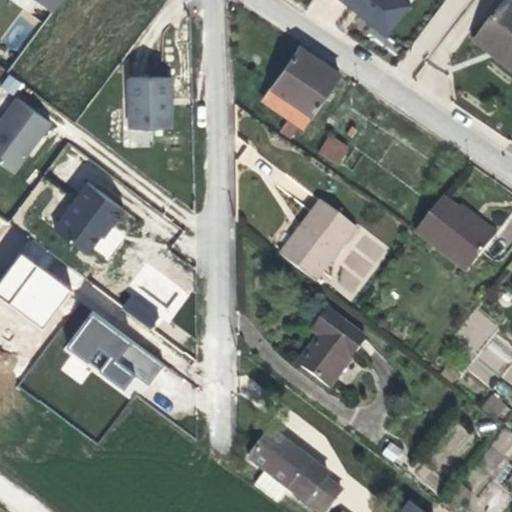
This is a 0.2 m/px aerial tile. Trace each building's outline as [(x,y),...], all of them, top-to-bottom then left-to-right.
[(336,0),(387,37),(411,3),(406,0),(336,0)] [(511,14),(498,4),(472,36),(511,67),(511,69),(508,74),(511,77),(511,14)] [(511,67),(472,36),(467,42),(508,74),(511,69),(511,67)] [(299,47),(262,100),(302,128),(339,74),(299,47)] [(171,76),(128,76),(128,126),(171,126),(171,76)] [(49,121),(15,96),(0,117),(0,162),(12,171),(49,121)] [(329,133),(317,153),(339,166),(350,146),(329,133)] [(122,209),(86,182),(52,227),(82,249),(88,249),(99,235),(107,223),(110,225),(122,209)] [(416,229),(414,232),(467,272),(492,238),(458,210),(441,197),(416,229)] [(320,201),(280,255),(315,282),(356,228),(320,201)] [(462,205),(458,210),(492,238),(496,233),(462,205)] [(110,225),(107,223),(99,235),(101,236),(110,225)] [(0,295),(42,328),(71,290),(21,253),(0,281),(0,295)] [(137,287),(121,307),(151,331),(167,311),(137,287)] [(133,402),(162,364),(94,311),(65,348),(133,402)] [(319,335),(298,363),(329,387),(365,339),(327,311),(312,331),(319,335)] [(480,349),(492,371),(511,359),(511,350),(504,336),(480,349)] [(511,385),(511,362),(501,375),(511,385)] [(489,394),(482,409),(503,420),(511,405),(489,394)] [(458,422),(422,456),(439,475),(476,441),(458,422)] [(476,461),(489,474),(511,451),(511,434),(508,430),(476,461)] [(269,431),(248,456),(266,471),(256,484),(279,502),(288,489),(318,511),(324,511),(341,492),(325,481),(329,476),(269,431)] [(390,441),(381,453),(396,464),(404,451),(390,441)] [(424,511),(410,499),(398,511),(424,511)]
